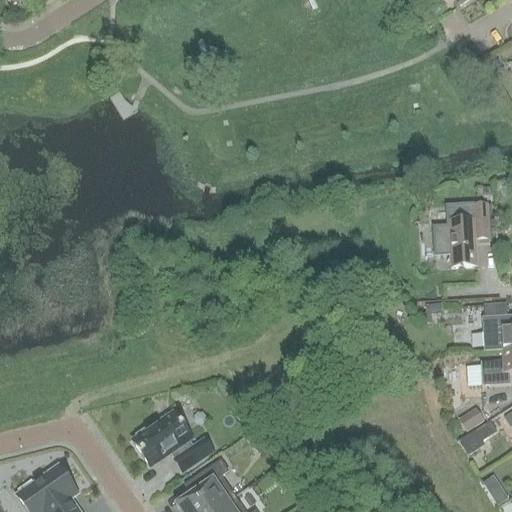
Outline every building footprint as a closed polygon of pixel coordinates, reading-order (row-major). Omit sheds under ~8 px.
[(450,0),(457,10),(474,0),(424,0),(426,1),(427,0),(441,0),(443,2),(446,0),(450,0)] [(477,239),(490,238),(488,206),(447,209),(448,230),(435,230),(436,257),(450,257),(451,271),(478,269),(477,239)] [(511,330),(509,330),(508,319),(483,320),(485,354),(503,353),(511,352),(511,330)] [(511,352),(503,353),(504,363),(481,365),(482,389),(511,388),(511,376),(511,375),(511,352)] [(482,422),(474,409),(456,420),(464,434),(482,422)] [(183,476),(208,459),(215,455),(206,441),(193,450),(188,444),(192,441),(174,416),(149,432),(147,429),(136,437),(138,440),(133,444),(150,470),(174,453),(179,459),(174,463),(183,476)] [(490,422),(459,441),(466,453),(497,435),(490,422)] [(228,474),(221,464),(193,483),(200,493),(178,508),(180,511),(216,511),(235,500),(221,479),(228,474)] [(77,497),(58,469),(33,487),(31,484),(18,493),(21,496),(17,498),(26,511),(76,511),(70,502),(77,497)] [(243,511),(235,500),(216,511),(243,511)]
